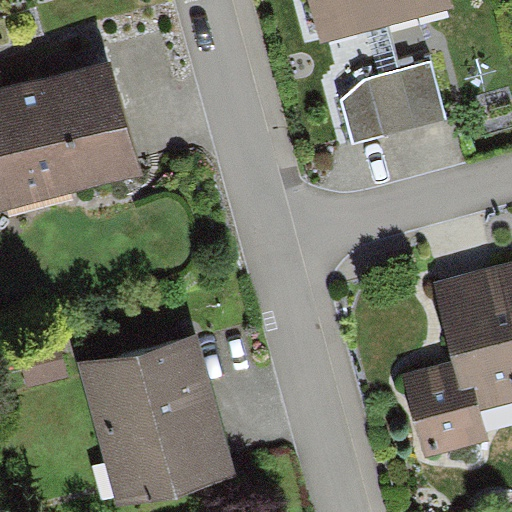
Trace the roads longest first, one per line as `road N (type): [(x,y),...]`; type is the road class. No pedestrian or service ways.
road 1 (residential): [(272,239),(346,511)]
road 2 (residential): [(206,0),(272,239)]
road 3 (residential): [(511,174),(272,239)]
